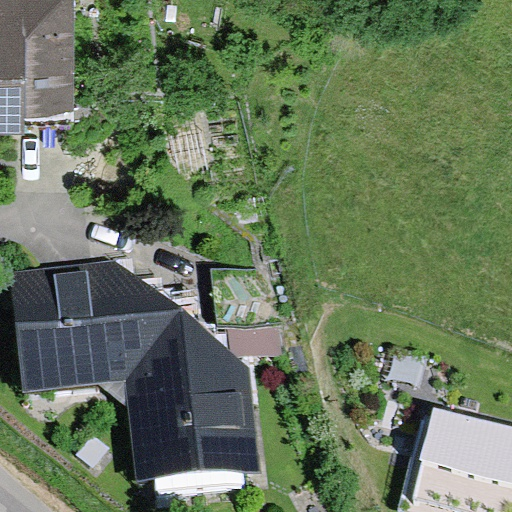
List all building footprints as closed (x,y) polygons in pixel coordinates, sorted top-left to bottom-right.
[(73,0),(0,0),(0,105),(72,106),(73,0)] [(274,268),(217,274),(221,303),(277,297),(274,268)] [(115,285),(37,294),(48,396),(102,390),(100,375),(125,372),(115,285)] [(281,326),(277,297),(221,303),(224,333),(281,326)] [(143,387),(156,501),(242,492),(230,377),(143,387)] [(511,511),(511,442),(435,424),(413,511),(511,511)]
